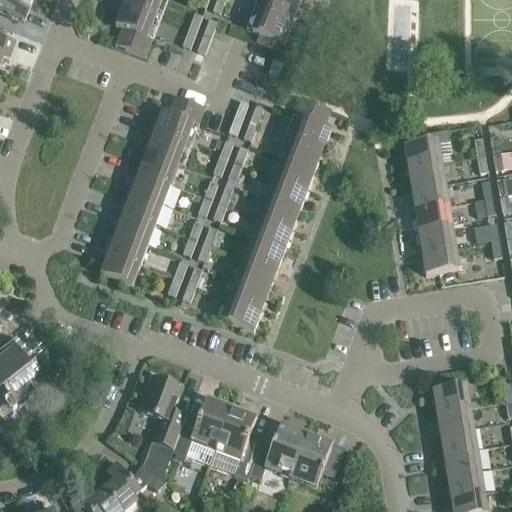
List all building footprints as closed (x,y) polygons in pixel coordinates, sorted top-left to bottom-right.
[(0,0),(0,15),(24,25),(33,0),(0,0)] [(169,3),(163,1),(160,0),(126,0),(123,9),(161,23),(169,3)] [(201,0),(198,9),(205,12),(209,0),(201,0)] [(218,0),(213,15),(220,18),(226,2),(221,0),(218,0)] [(299,7),(282,0),(258,0),(254,12),(292,27),(299,7)] [(115,30),(122,32),(152,43),(153,44),(161,23),(123,9),(115,30)] [(278,45),(284,48),(292,27),(254,12),(246,33),(259,38),(257,45),(275,52),(278,45)] [(202,20),(195,18),(189,33),(196,36),(202,20)] [(217,26),(209,23),(203,39),(211,42),(217,26)] [(0,69),(3,62),(9,64),(15,47),(0,41),(0,31),(1,29),(0,28),(0,69)] [(145,60),(152,43),(122,32),(115,49),(145,60)] [(183,49),(190,52),(196,36),(189,33),(183,49)] [(197,55),(205,58),(211,42),(203,39),(197,55)] [(283,67),(273,63),(268,76),(278,80),(283,67)] [(194,127),(198,129),(204,112),(174,101),(168,118),(193,128),(194,127)] [(294,119),(299,121),(298,122),(324,131),(331,114),(301,102),(294,119)] [(248,108),(241,105),(235,121),(242,124),(248,108)] [(263,113),(256,111),(250,126),(257,129),(263,113)] [(168,118),(162,115),(154,136),(186,148),(193,128),(168,118)] [(229,137),(236,139),(242,124),(235,121),(229,137)] [(331,133),(324,131),(298,122),(291,142),(323,154),(331,133)] [(244,142),(251,145),(257,129),(250,126),(244,142)] [(422,147),(404,150),(408,172),(441,167),(441,166),(438,148),(450,146),(449,134),(421,139),(422,147)] [(146,156),(178,168),(186,148),(154,136),(146,156)] [(420,139),(410,141),(411,149),(422,147),(420,139)] [(504,160),(511,158),(511,139),(500,142),(504,160)] [(498,140),(490,142),(493,158),(500,157),(498,140)] [(283,162),(315,174),(323,154),(291,142),(283,162)] [(482,143),(474,144),(477,161),(485,159),(482,143)] [(233,148),(225,145),(219,161),(227,164),(233,148)] [(248,154),(240,151),(234,166),(242,169),(248,154)] [(139,176),(171,189),(178,168),(146,156),(139,176)] [(495,175),(503,174),(500,157),(493,158),(495,175)] [(480,178),(488,176),(485,159),(477,161),(480,178)] [(213,177),(221,180),(227,164),(219,161),(213,177)] [(275,182),(307,194),(315,174),(283,162),(275,182)] [(228,183),(236,185),(242,169),(234,166),(228,183)] [(441,167),(408,172),(411,194),(445,188),(441,167)] [(131,197),(163,209),(171,189),(139,176),(131,197)] [(268,202),(300,214),(307,194),(275,182),(268,202)] [(505,183),(497,184),(500,201),(507,200),(505,183)] [(218,188),(210,185),(204,201),(212,204),(218,188)] [(489,185),(481,187),(484,203),(492,202),(489,185)] [(445,188),(411,194),(415,215),(448,209),(445,188)] [(233,194),(225,191),(219,207),(227,210),(233,194)] [(460,192),(460,204),(474,205),(474,192),(460,192)] [(163,209),(131,197),(123,217),(155,229),(163,209)] [(502,218),(510,216),(507,200),(500,201),(502,218)] [(198,217),(206,220),(212,204),(204,201),(198,217)] [(260,222),(292,235),(300,214),(268,202),(260,222)] [(487,220),(495,219),(492,202),(484,203),(487,220)] [(213,223),(220,226),(227,210),(219,207),(213,223)] [(448,209),(415,215),(418,236),(452,230),(463,229),(461,218),(450,220),(448,209)] [(155,229),(123,217),(116,237),(148,249),(155,229)] [(292,235),(260,222),(252,243),(284,255),(292,235)] [(202,228),(195,226),(189,242),(196,244),(202,228)] [(496,228),(488,229),(491,246),(499,244),(496,228)] [(452,230),(418,236),(422,257),(455,252),(452,230)] [(217,234),(210,231),(204,247),(211,250),(217,234)] [(148,249),(116,237),(108,257),(140,269),(148,249)] [(183,257),(190,260),(196,244),(189,242),(183,257)] [(284,255),(252,243),(245,263),(277,275),(284,255)] [(494,263),(502,261),(499,244),(491,246),(494,263)] [(198,263),(205,266),(211,250),(204,247),(198,263)] [(455,252),(422,257),(425,279),(459,274),(455,252)] [(100,278),(132,290),(140,269),(108,257),(100,278)] [(277,275),(245,263),(237,283),(269,295),(277,275)] [(187,269),(180,266),(173,282),(181,285),(187,269)] [(202,274),(194,272),(188,288),(196,290),(202,274)] [(201,278),(196,290),(208,295),(213,282),(201,278)] [(167,298),(175,300),(181,285),(173,282),(167,298)] [(269,295),(237,283),(229,303),(261,315),(269,295)] [(182,303),(190,306),(196,290),(188,288),(182,303)] [(221,324),(253,336),(261,315),(229,303),(221,324)] [(0,362),(0,397),(3,395),(16,410),(50,383),(37,367),(31,372),(15,351),(0,362)] [(154,380),(140,416),(161,424),(152,448),(161,451),(152,475),(162,483),(172,455),(186,419),(175,414),(183,391),(154,380)] [(457,381),(439,384),(440,393),(458,390),(457,381)] [(511,396),(510,387),(503,389),(505,405),(511,404),(511,396)] [(440,393),(432,394),(436,417),(470,411),(466,389),(458,390),(440,393)] [(186,419),(172,455),(210,470),(232,410),(216,404),(215,405),(207,402),(199,423),(186,418),(186,419)] [(232,410),(210,470),(247,484),(249,479),(260,450),(261,446),(249,442),(257,421),(248,418),(249,416),(232,410)] [(440,438),(473,432),(470,411),(436,417),(440,438)] [(260,450),(249,479),(261,484),(266,470),(281,475),(280,478),(290,482),(307,438),(281,429),(275,446),(274,446),(271,454),(260,450)] [(443,459),(477,453),(473,432),(440,438),(443,459)] [(307,438),(290,482),(316,492),(322,477),(333,482),(344,453),(332,448),(331,451),(312,444),(313,441),(307,438)] [(447,480),(480,475),(477,453),(443,459),(447,480)] [(113,484),(104,492),(120,511),(128,511),(137,504),(133,500),(147,488),(158,494),(166,487),(162,483),(152,475),(142,468),(134,480),(131,482),(117,466),(106,476),(113,484)] [(450,501),(484,496),(480,475),(447,480),(450,501)] [(85,511),(83,511),(120,511),(104,492),(94,500),(87,491),(76,501),(85,511)] [(451,511),(486,511),(484,496),(450,501),(451,511)]
